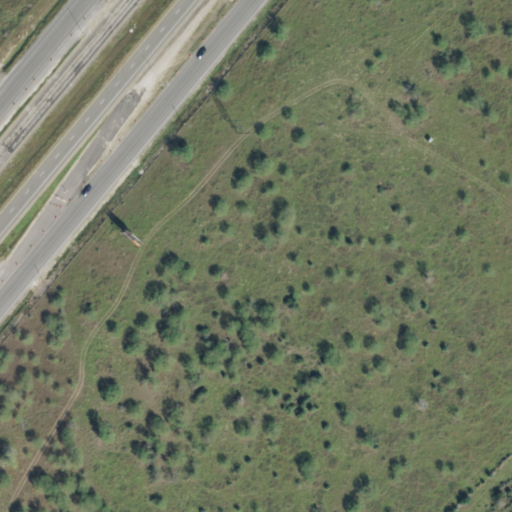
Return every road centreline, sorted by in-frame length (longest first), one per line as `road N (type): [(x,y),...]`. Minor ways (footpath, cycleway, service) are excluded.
road 1 (tertiary): [(0,310),(260,0)]
road 2 (motorway): [(0,294),(201,0)]
road 3 (motorway): [(0,231),(190,0)]
road 4 (motorway): [(137,0),(0,160)]
road 5 (motorway): [(98,0),(2,104)]
road 6 (tertiary): [(88,0),(0,106)]
